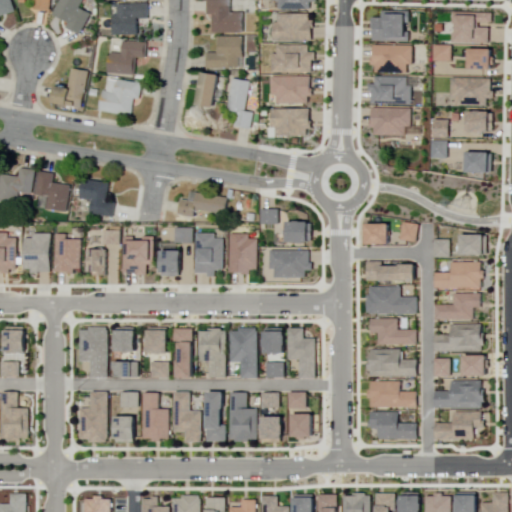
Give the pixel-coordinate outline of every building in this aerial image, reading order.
[(0,0),(12,0),(17,13),(0,19),(1,24),(0,24),(0,0)] [(52,0),(51,13),(35,11),(36,2),(28,1),(27,5),(20,4),(21,0),(52,0)] [(85,0),(81,9),(92,15),(81,37),(67,30),(70,25),(54,17),(63,0),(85,0)] [(209,1),(233,1),(233,14),(246,14),(245,34),(214,34),(214,16),(209,16),(209,1)] [(119,16),(118,6),(150,5),(150,21),(139,21),(139,37),(114,37),(114,16),(119,16)] [(412,9),(390,9),(390,15),(374,14),(374,36),(412,37),(412,9)] [(281,10),(281,17),(275,17),(275,36),(314,36),(314,10),(281,10)] [(495,10),(455,10),(455,39),(492,39),(492,27),(484,27),(484,20),(495,20),(495,10)] [(219,38),(245,38),(245,58),(245,59),(241,59),(241,70),(208,70),(208,54),(219,54),(219,38)] [(281,40),(312,39),(312,65),(275,66),(275,50),(281,50),(281,40)] [(375,44),(376,61),(382,61),(382,70),(409,69),(409,61),(416,61),(416,42),(375,44)] [(149,45),(147,60),(137,59),(135,77),(109,75),(111,54),(124,55),(125,43),(149,45)] [(455,57),(438,57),(439,43),(455,44),(455,57)] [(497,44),(474,44),(473,63),(497,63),(497,44)] [(74,70),(91,73),(84,111),(52,105),(55,88),(70,91),(74,70)] [(498,71),(497,100),(461,99),(461,92),(454,92),(454,70),(498,71)] [(274,71),(312,71),(312,98),(282,98),(282,92),(274,92),(274,71)] [(203,75),(220,78),(214,110),(197,107),(203,75)] [(375,76),(411,75),(411,101),(376,102),(375,76)] [(253,83),(247,113),(256,115),(253,132),(237,129),(240,114),(229,112),(235,80),(253,83)] [(119,81),(144,85),(141,101),(136,101),(133,118),(102,113),(105,93),(117,95),(119,81)] [(100,99),(92,98),(93,91),(101,92),(100,99)] [(275,104),(313,104),(312,132),(281,131),(281,123),(274,123),(275,104)] [(472,107),(471,126),(494,126),(495,107),(472,107)] [(375,108),(413,109),(413,126),(407,125),(406,133),(375,133),(375,108)] [(436,119),(436,133),(452,133),(452,119),(436,119)] [(496,147),(468,147),(468,168),(496,169),(496,147)] [(22,170),(37,172),(34,196),(21,194),(19,206),(0,203),(0,196),(3,176),(21,179),(22,170)] [(56,176),(55,185),(73,187),(69,213),(49,210),(50,199),(37,197),(40,173),(56,176)] [(84,180),(112,185),(108,202),(118,204),(115,219),(91,215),(93,202),(81,200),(84,183),(84,180)] [(198,195),(230,200),(227,216),(197,211),(196,220),(181,217),(183,201),(197,204),(198,195)] [(265,204),(281,204),(281,221),(265,221),(265,204)] [(248,223),(249,215),(257,216),(256,224),(248,223)] [(290,216),(291,238),(314,237),(313,216),(290,216)] [(393,217),(371,218),(372,241),(394,240),(393,217)] [(407,219),(403,236),(419,239),(423,223),(407,219)] [(489,228),(464,229),(465,255),(489,254),(489,228)] [(177,244),(176,229),(194,229),(194,244),(177,244)] [(106,232),(122,231),(122,247),(106,247),(106,232)] [(18,240),(9,240),(9,235),(0,234),(0,275),(11,275),(11,271),(18,271),(18,240)] [(76,270),(83,271),(83,240),(68,240),(68,235),(57,234),(57,274),(69,274),(69,276),(76,276),(76,270)] [(53,275),(52,235),(34,235),(34,240),(26,240),(26,271),(33,271),(33,275),(53,275)] [(217,271),(217,276),(210,276),(210,274),(197,274),(197,235),(216,235),(216,240),(225,239),(225,271),(217,271)] [(452,236),(439,236),(439,252),(452,253),(452,236)] [(276,267),(271,267),(271,249),(312,249),(312,274),(276,274),(276,267)] [(88,251),(108,251),(108,278),(98,278),(98,275),(88,275),(88,251)] [(183,254),(183,276),(162,276),(163,254),(183,254)] [(370,259),(370,278),(420,278),(420,259),(370,259)] [(453,259),(453,270),(438,270),(438,285),(482,286),(482,275),(488,275),(489,261),(453,259)] [(370,284),(370,310),(420,310),(420,295),(403,295),(403,284),(370,284)] [(457,291),(491,291),(491,303),(477,303),(477,316),(437,316),(437,302),(457,302),(457,291)] [(373,315),(373,329),(382,329),(382,341),(419,341),(420,327),(402,327),(402,315),(373,315)] [(455,331),(439,331),(439,348),(490,348),(490,323),(455,323),(455,331)] [(292,324),(318,324),(319,375),(304,375),(303,357),(292,357),(292,324)] [(267,327),(267,347),(286,347),(286,327),(267,327)] [(93,362),(81,362),(81,330),(90,330),(90,328),(107,328),(107,330),(109,330),(109,377),(93,377),(93,362)] [(179,345),(175,345),(175,329),(194,329),(194,378),(177,378),(177,362),(179,362),(179,345)] [(211,362),(200,362),(200,332),(209,332),(209,329),(223,329),(223,331),(228,331),(227,378),(211,378),(211,362)] [(4,353),(4,331),(25,331),(25,353),(4,353)] [(115,352),(115,332),(136,332),(136,352),(115,352)] [(372,347),(407,347),(407,355),(420,355),(420,373),(373,373),(372,347)] [(493,353),(467,354),(468,372),(493,372),(493,353)] [(454,356),(438,355),(438,373),(454,374),(454,356)] [(2,362),(2,378),(20,377),(20,362),(2,362)] [(133,363),(113,362),(113,370),(116,370),(116,378),(133,378),(133,363)] [(375,379),(406,379),(406,390),(420,390),(420,404),(375,404),(375,379)] [(488,379),(488,404),(440,404),(439,387),(456,387),(455,379),(488,379)] [(2,439),(2,392),(19,392),(19,408),(29,408),(29,439),(14,439),(14,442),(7,442),(7,439),(2,439)] [(91,443),(91,440),(82,440),(82,409),(93,409),(93,392),(109,392),(109,440),(108,440),(108,442),(91,443)] [(203,442),(203,411),(191,411),(191,392),(175,392),(175,432),(187,432),(188,443),(203,442)] [(123,408),(123,393),(140,393),(140,407),(123,408)] [(170,439),(144,439),(145,393),(161,393),(161,409),(171,409),(170,439)] [(227,441),(209,441),(209,429),(207,429),(207,393),(224,393),(224,410),(222,410),(222,427),(227,426),(227,441)] [(232,440),(259,440),(259,409),(249,409),(249,393),(232,393),(232,440)] [(265,393),(288,393),(289,433),(265,433),(265,393)] [(294,406),(294,393),(310,393),(310,401),(322,401),(321,433),(299,432),(300,406),(294,406)] [(458,420),(439,420),(439,438),(486,438),(487,412),(458,411),(458,420)] [(373,412),(402,412),(402,420),(419,420),(419,437),(384,437),(384,427),(373,427),(373,412)] [(115,440),(115,418),(135,418),(136,440),(115,440)] [(381,488),(381,511),(399,511),(399,488),(381,488)] [(405,511),(405,488),(426,488),(425,511),(405,511)] [(347,490),(347,511),(374,511),(374,490),(347,490)] [(323,511),(323,492),(341,491),(341,511),(323,511)] [(460,492),(460,511),(481,511),(481,491),(460,492)] [(299,511),(299,492),(316,492),(316,511),(299,511)] [(487,493),(487,511),(508,511),(508,493),(487,493)] [(267,511),(267,494),(293,494),(292,511),(267,511)] [(451,511),(452,494),(433,494),(432,511),(451,511)] [(201,499),(201,496),(184,496),(184,499),(175,499),(175,511),(202,511),(203,499),(201,499)] [(167,507),(167,497),(153,497),(153,500),(144,500),(144,511),(171,511),(171,507),(167,507)] [(227,511),(227,498),(208,498),(208,511),(207,511),(227,511)] [(232,511),(232,508),(244,508),(244,501),(258,500),(258,511),(232,511)]
